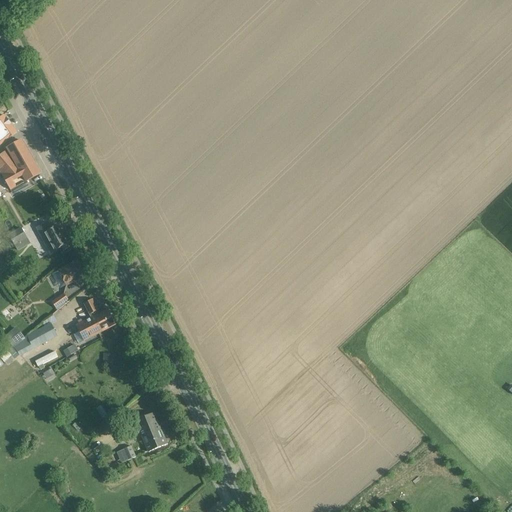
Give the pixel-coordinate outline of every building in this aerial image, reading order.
[(4,114),(0,117),(0,146),(17,133),(4,114)] [(41,174),(22,141),(7,149),(8,150),(0,156),(0,173),(1,174),(2,174),(11,191),(41,174)] [(45,223),(36,228),(50,253),(54,251),(61,248),(63,251),(70,248),(68,244),(69,243),(59,225),(49,231),(45,223)] [(0,271),(2,273),(9,268),(2,260),(0,261),(0,271)] [(77,282),(86,277),(77,261),(69,265),(68,265),(58,271),(66,287),(73,283),(74,284),(77,282)] [(68,300),(64,294),(52,302),(56,309),(68,300)] [(92,300),(84,304),(91,318),(99,334),(116,325),(108,310),(100,314),(92,300)] [(24,340),(15,348),(21,356),(57,336),(51,324),(56,321),(54,317),(51,318),(43,323),(45,327),(27,336),(28,337),(26,339),(24,340)] [(84,342),(99,334),(91,318),(76,326),(73,328),(77,336),(80,334),(84,342)] [(18,329),(6,338),(14,348),(24,340),(26,339),(18,329)] [(74,346),(64,351),(67,357),(74,354),(77,352),(74,346)] [(104,354),(104,364),(113,364),(113,354),(104,354)] [(135,421),(136,424),(117,433),(121,442),(141,434),(148,453),(168,445),(155,413),(135,421)] [(131,446),(123,450),(117,452),(122,464),(128,461),(136,458),(131,446)]
